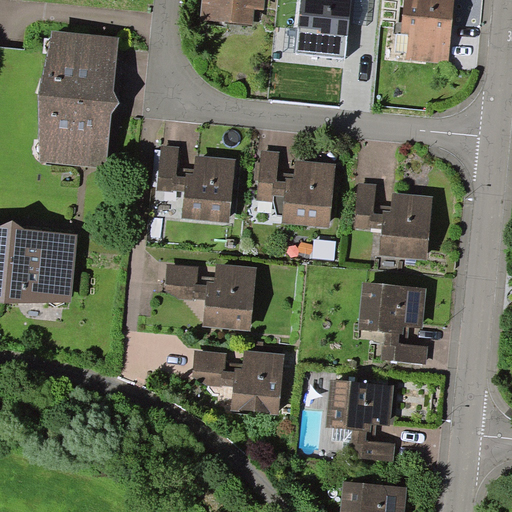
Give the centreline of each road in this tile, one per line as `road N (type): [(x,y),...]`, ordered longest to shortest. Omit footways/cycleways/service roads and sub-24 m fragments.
road 1 (residential): [(490,144),(192,95),(165,59)]
road 2 (residential): [(0,355),(96,378),(186,416),(240,459),(287,511)]
road 3 (residential): [(165,59),(129,361)]
road 4 (residential): [(468,430),(490,144)]
road 5 (residential): [(490,144),(510,0)]
